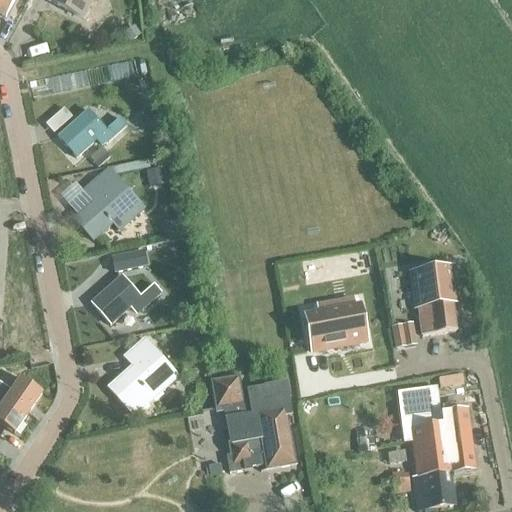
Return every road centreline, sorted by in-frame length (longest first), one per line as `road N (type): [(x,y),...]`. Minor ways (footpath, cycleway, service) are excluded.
road 1 (residential): [(2,511),(64,403),(68,380),(0,57)]
road 2 (residential): [(511,511),(479,362),(415,372)]
